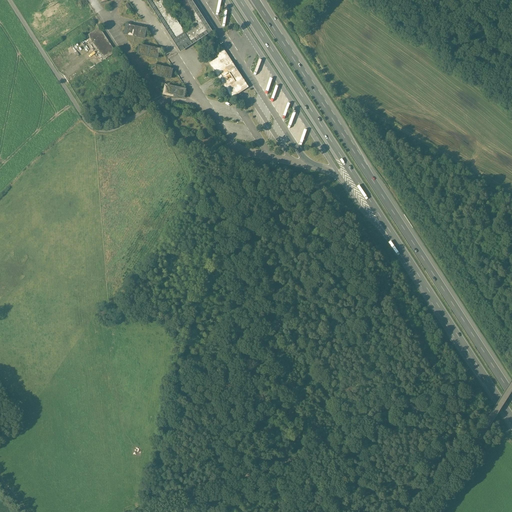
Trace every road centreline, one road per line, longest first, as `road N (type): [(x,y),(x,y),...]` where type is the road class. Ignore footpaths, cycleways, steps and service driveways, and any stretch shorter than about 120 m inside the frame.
road 1 (motorway): [(511,394),(260,8)]
road 2 (track): [(511,192),(335,89),(289,20),(293,1)]
road 3 (motorway): [(226,0),(349,191),(388,230)]
road 4 (motorway): [(239,0),(388,230)]
road 5 (motorway): [(388,230),(511,418)]
road 6 (unclassified): [(8,0),(92,126),(114,128),(156,103)]
road 7 (unclassified): [(420,511),(511,385)]
